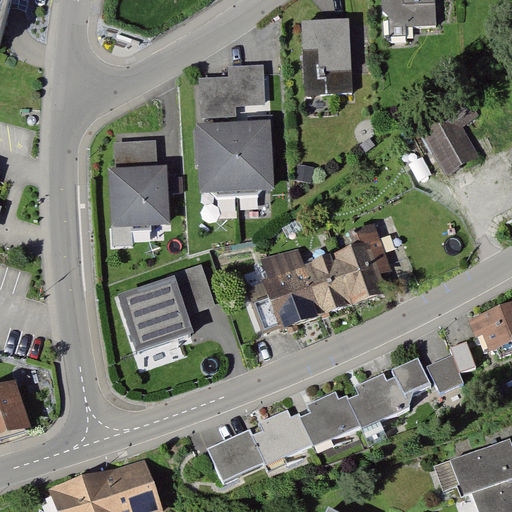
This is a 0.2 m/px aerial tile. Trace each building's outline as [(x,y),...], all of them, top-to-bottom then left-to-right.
[(440,31),(439,0),(384,0),(386,33),(440,31)] [(355,95),(351,27),(300,30),(305,99),(355,95)] [(274,194),(264,69),(228,71),(229,84),(194,87),(203,200),(274,194)] [(447,177),(482,160),(454,104),(419,121),(447,177)] [(172,230),(170,171),(158,171),(157,142),(111,144),(115,232),(172,230)] [(420,263),(476,241),(469,224),(413,245),(420,263)] [(376,243),(265,278),(283,335),(394,299),(376,243)] [(204,271),(115,301),(136,362),(200,340),(192,316),(217,307),(204,271)] [(511,351),(511,307),(472,325),(488,361),(511,351)] [(460,377),(479,371),(469,344),(452,350),(456,361),(430,370),(439,397),(464,388),(460,377)] [(431,389),(418,362),(395,372),(407,401),(431,389)] [(395,372),(348,392),(365,432),(412,412),(395,372)] [(0,443),(33,434),(19,383),(0,388),(0,443)] [(348,392),(299,413),(316,453),(365,432),(348,392)] [(299,413),(251,433),(268,473),(316,453),(299,413)] [(265,467),(251,433),(208,451),(223,485),(265,467)] [(511,511),(511,438),(427,470),(438,500),(465,490),(472,511),(511,511)] [(163,511),(148,463),(51,493),(57,511),(163,511)]
